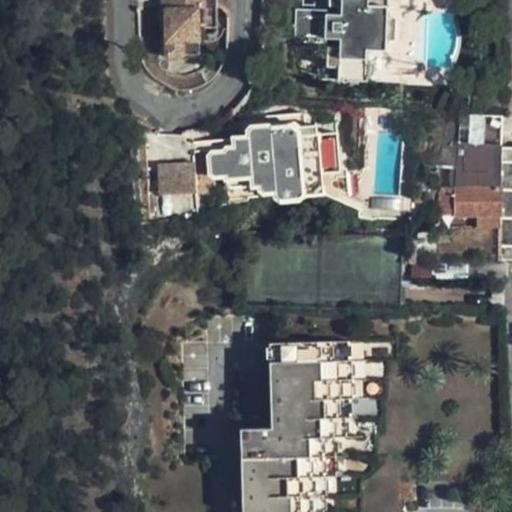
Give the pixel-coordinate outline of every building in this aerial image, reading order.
[(206,0),(163,0),(165,22),(167,22),(168,55),(171,58),(184,58),(187,55),(186,42),(202,42),(200,9),(207,9),(206,0)] [(328,0),(328,12),(342,13),(341,21),(326,20),(326,16),(302,14),(301,36),(295,35),(295,48),(324,49),(325,45),(331,46),(331,54),(340,54),(339,72),(338,86),(368,88),(370,56),(385,57),(387,0),(328,0)] [(325,72),(339,72),(340,54),(331,54),(327,54),(325,72)] [(267,116),(268,132),(297,129),(298,138),(269,140),(269,137),(250,139),(250,148),(223,151),(226,179),(253,176),(254,187),(299,183),(298,174),(342,171),(338,133),(307,137),(305,113),(267,116)] [(405,279),(433,280),(434,263),(497,263),(501,117),(458,114),(455,232),(409,232),(405,271),(405,279)] [(297,129),(268,132),(269,137),(269,140),(298,138),(297,129)] [(177,212),(200,207),(198,185),(148,187),(149,215),(166,214),(177,212)] [(398,309),(400,280),(355,279),(354,308),(398,309)] [(352,401),(356,400),(356,363),(350,362),(350,345),(269,346),(270,420),(232,421),(232,438),(240,438),(241,511),(328,511),(328,495),(330,495),(330,476),(338,476),(337,439),(348,438),(348,419),(352,418),(352,401)]
